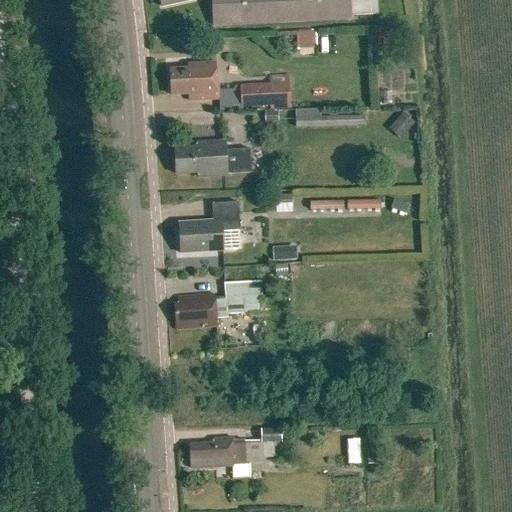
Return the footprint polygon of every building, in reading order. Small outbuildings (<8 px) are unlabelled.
[(210,0),(212,27),(351,20),(351,16),(377,15),(377,16),(393,15),(392,0),(210,0)] [(296,36),(296,48),(313,47),(312,35),(296,36)] [(192,65),(192,69),(169,70),(170,96),(188,95),(188,101),(217,100),(216,64),(192,65)] [(289,84),(240,86),(241,109),(269,107),(270,111),(290,110),(289,84)] [(297,111),(297,129),(366,128),(366,117),(322,118),(322,110),(297,111)] [(278,112),(264,113),(265,123),(278,123),(278,112)] [(402,114),(392,125),(404,136),(414,124),(402,114)] [(197,143),(197,148),(174,149),(175,175),(199,174),(199,178),(226,177),(226,175),(250,174),(249,150),(225,151),(224,142),(197,143)] [(276,196),(276,205),(292,205),(292,196),(276,196)] [(393,201),(390,210),(405,215),(408,206),(393,201)] [(178,224),(180,254),(222,252),(221,233),(239,232),(238,203),(211,205),(212,222),(178,224)] [(342,203),(308,204),(308,213),(342,213),(342,203)] [(381,204),(348,204),(348,213),(381,213),(381,204)] [(286,247),(272,248),(273,262),(287,261),(286,247)] [(259,283),(222,286),(224,317),(257,314),(256,298),(261,298),(259,283)] [(177,298),(178,305),(174,305),(175,331),(216,328),(214,295),(177,298)] [(213,444),(189,445),(190,469),(231,468),(232,480),(249,479),(249,465),(263,464),(263,459),(273,459),(272,444),(280,444),(280,430),(260,431),(260,442),(244,443),(244,441),(233,441),(233,439),(212,440),(213,444)]
